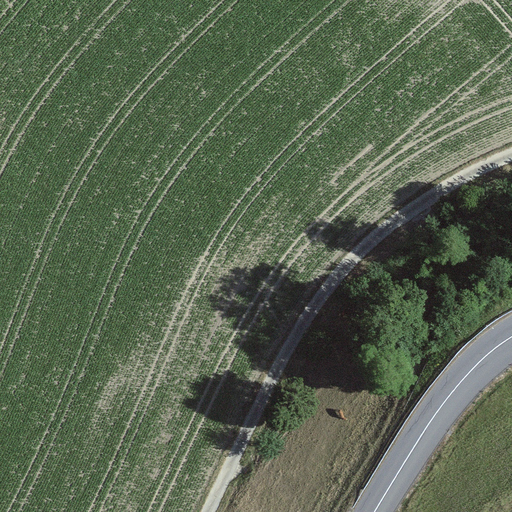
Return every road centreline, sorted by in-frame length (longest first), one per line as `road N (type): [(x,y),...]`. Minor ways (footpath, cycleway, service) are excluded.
road 1 (track): [(207,511),(270,372),(325,288),(403,211),(511,156)]
road 2 (secondary): [(374,511),(457,386),(511,337)]
